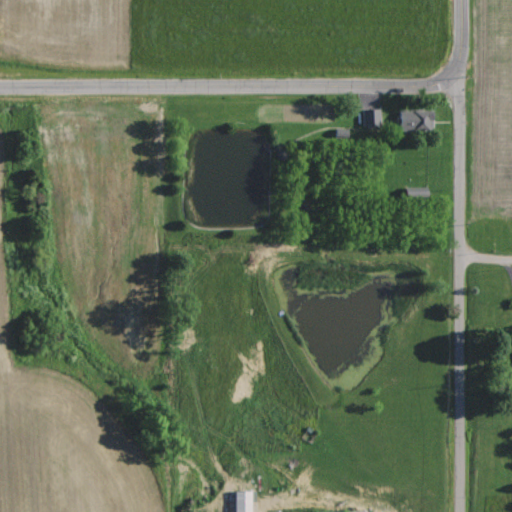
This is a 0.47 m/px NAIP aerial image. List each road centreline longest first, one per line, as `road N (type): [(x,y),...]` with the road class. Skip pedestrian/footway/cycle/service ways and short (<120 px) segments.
road 1 (secondary): [(0,92),(455,91)]
road 2 (residential): [(464,511),(455,91)]
